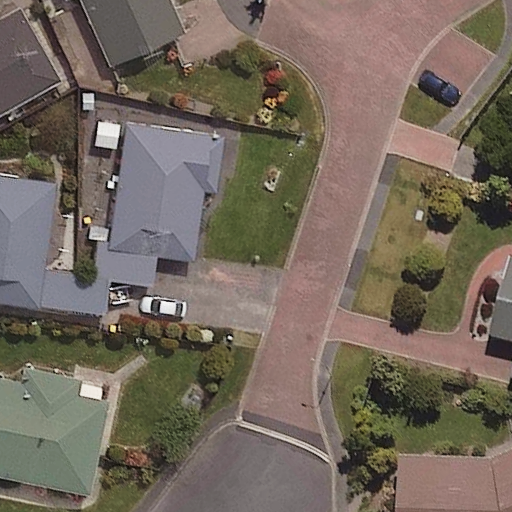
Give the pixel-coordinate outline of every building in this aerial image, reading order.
[(61,0),(63,4),(71,0),(77,0),(107,67),(180,36),(164,0),(61,0)] [(0,113),(55,83),(15,12),(0,20),(0,113)] [(222,136),(123,125),(110,244),(95,243),(92,274),(45,269),(54,183),(0,176),(0,302),(103,313),(106,280),(150,285),(153,256),(193,260),(201,190),(216,191),(222,136)] [(511,276),(496,343),(511,346),(511,276)] [(27,386),(0,380),(0,476),(88,495),(107,403),(76,396),(79,382),(30,372),(27,386)] [(511,511),(511,458),(471,473),(470,468),(405,467),(405,511),(511,511)]
